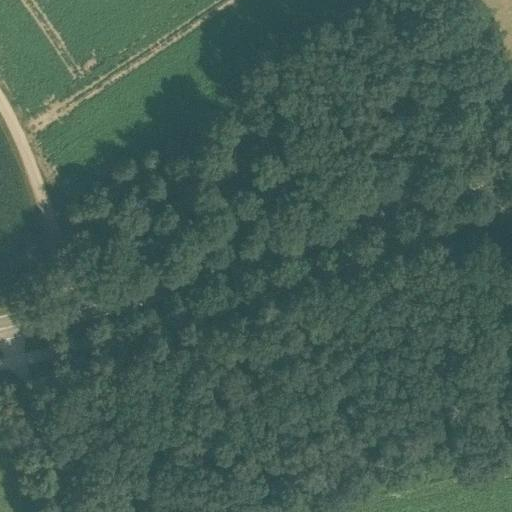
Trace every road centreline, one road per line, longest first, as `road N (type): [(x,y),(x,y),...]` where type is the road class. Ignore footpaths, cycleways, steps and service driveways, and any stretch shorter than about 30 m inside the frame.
road 1 (secondary): [(0,322),(369,218),(511,164)]
road 2 (track): [(87,341),(19,139),(0,105)]
